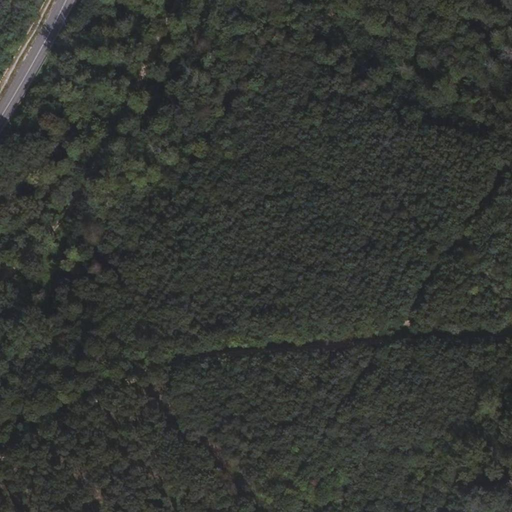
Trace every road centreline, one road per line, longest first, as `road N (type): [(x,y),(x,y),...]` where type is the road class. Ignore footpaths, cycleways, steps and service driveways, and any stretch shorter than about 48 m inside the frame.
road 1 (track): [(0,449),(109,387),(179,361),(511,333)]
road 2 (track): [(288,0),(124,260),(0,394)]
road 3 (track): [(511,165),(327,425),(276,511)]
road 4 (track): [(173,0),(76,184),(0,273)]
road 5 (secondary): [(0,116),(66,0)]
